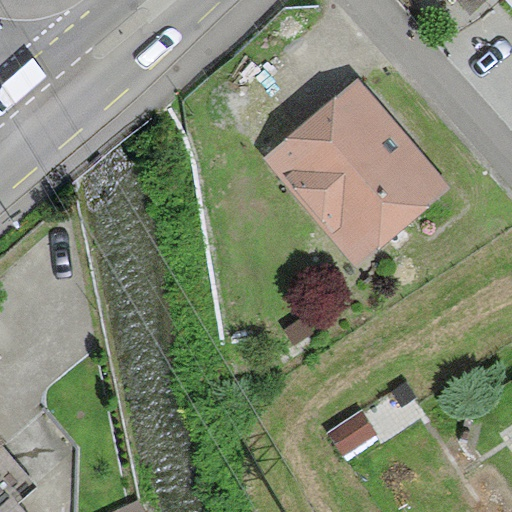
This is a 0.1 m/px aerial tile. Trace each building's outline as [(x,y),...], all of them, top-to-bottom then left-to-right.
[(465,0),(474,10),(484,0),(465,0)] [(354,267),(449,192),(361,81),(266,156),(354,267)] [(378,438),(362,415),(331,437),(347,459),(378,438)] [(0,450),(13,440),(0,426),(0,450)] [(145,511),(141,503),(121,511),(145,511)]
